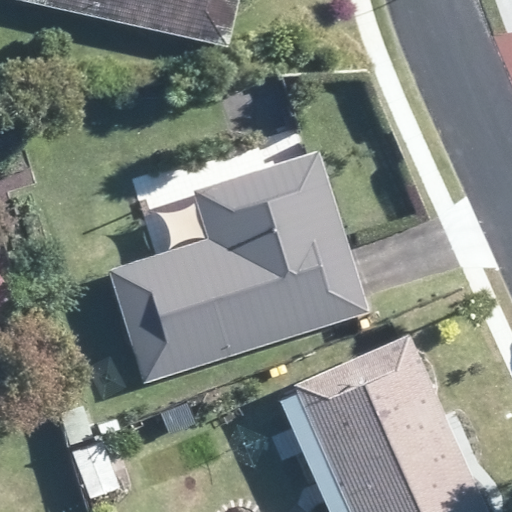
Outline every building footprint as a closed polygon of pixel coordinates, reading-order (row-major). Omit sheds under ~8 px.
[(35,0),(233,41),(241,0),(35,0)] [(372,298),(355,244),(326,151),(309,155),(203,188),(218,238),(186,247),(117,268),(151,378),(375,310),(372,298)] [(0,306),(3,305),(23,290),(0,259),(0,306)] [(363,511),(500,511),(420,331),(305,383),(309,390),(291,399),(322,470),(325,475),(344,468),(363,511)] [(97,435),(128,424),(121,403),(90,414),(97,435)] [(78,450),(97,496),(128,482),(109,437),(78,450)]
